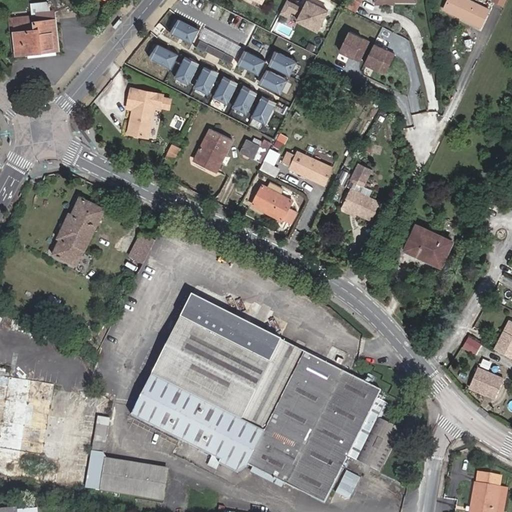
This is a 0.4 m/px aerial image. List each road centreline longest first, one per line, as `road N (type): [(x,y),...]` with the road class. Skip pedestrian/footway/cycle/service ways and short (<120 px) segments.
road 1 (tertiary): [(41,131),(355,297)]
road 2 (unknown): [(123,371),(120,419),(135,442),(299,510),(400,511)]
road 3 (unknown): [(399,344),(365,344),(253,283),(197,264),(136,365),(123,371)]
road 4 (residential): [(369,8),(411,32),(433,124),(410,193),(355,297)]
road 5 (tertiary): [(153,0),(41,131)]
road 6 (residential): [(424,373),(511,238)]
road 7 (unknown): [(123,371),(74,358),(0,321)]
